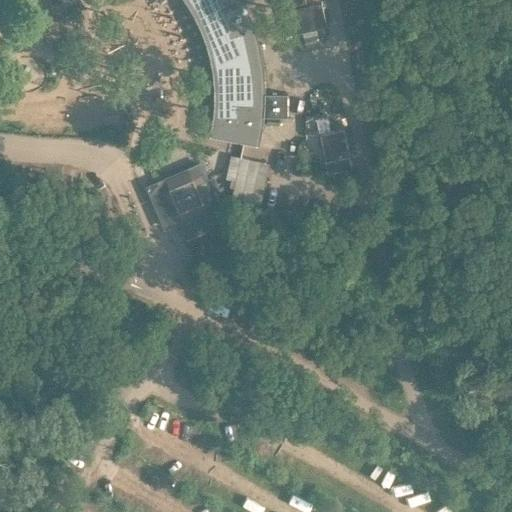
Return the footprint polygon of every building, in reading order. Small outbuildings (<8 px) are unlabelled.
[(217,136),(256,145),(260,126),(260,117),(286,118),(286,95),(261,94),(261,87),(261,79),(261,71),(260,64),(259,56),(258,48),(253,30),(247,13),(240,0),(194,0),(197,4),(200,9),(202,13),(207,23),(209,28),(211,33),(213,37),(215,42),(216,47),(218,54),(219,61),(220,68),(221,75),(221,82),(221,88),(221,95),(221,103),(220,120),(218,128),(217,136)] [(321,3),(285,11),(290,35),(326,27),(321,3)] [(161,13),(176,48),(192,41),(178,6),(161,13)] [(342,129),(319,134),(324,158),(347,153),(342,129)] [(230,156),(226,171),(236,173),(234,181),(229,205),(258,211),(268,164),(230,156)] [(348,157),(325,161),(327,173),(350,168),(348,157)] [(199,165),(152,185),(152,195),(155,204),(157,211),(163,219),(170,226),(179,222),(186,239),(224,223),(209,189),(215,187),(212,179),(206,182),(199,165)]
